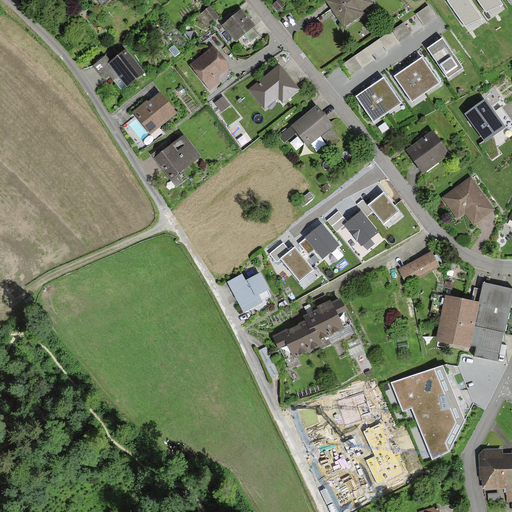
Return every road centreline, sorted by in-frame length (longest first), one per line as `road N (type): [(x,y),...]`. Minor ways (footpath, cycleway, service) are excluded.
road 1 (residential): [(324,511),(174,220),(75,68),(10,0)]
road 2 (residential): [(253,0),(445,242),(463,255),(511,266)]
road 3 (residential): [(511,370),(472,450),(479,511)]
road 4 (track): [(174,220),(39,283)]
